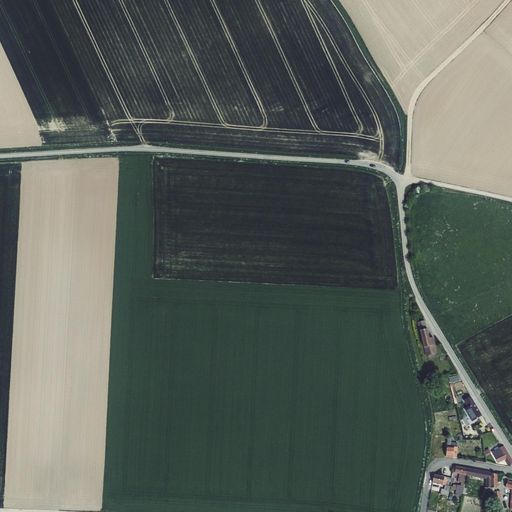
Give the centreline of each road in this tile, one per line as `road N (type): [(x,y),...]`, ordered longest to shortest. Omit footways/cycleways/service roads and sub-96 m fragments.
road 1 (tertiary): [(0,156),(160,149),(353,162),(398,181)]
road 2 (tertiary): [(511,450),(417,298),(398,181)]
road 3 (track): [(409,180),(417,95),(506,0)]
road 4 (residential): [(511,471),(437,463),(424,511)]
